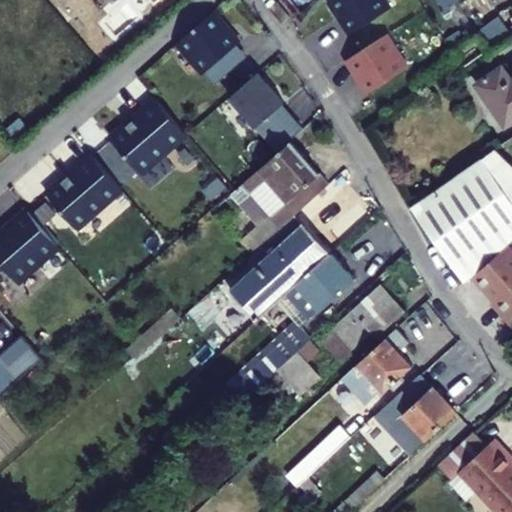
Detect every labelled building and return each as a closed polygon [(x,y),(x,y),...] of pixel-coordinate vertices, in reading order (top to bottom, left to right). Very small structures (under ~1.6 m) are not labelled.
[(331,0),(354,33),(389,10),(382,0),(331,0)] [(230,30),(213,11),(179,41),(205,71),(237,43),(228,32),(230,30)] [(346,60),(369,94),(407,69),(384,35),(346,60)] [(502,67),(476,84),(505,125),(511,120),(511,78),(510,79),(502,67)] [(229,97),(255,127),(283,102),(257,72),(229,97)] [(188,134),(156,98),(133,118),(135,120),(113,140),(142,174),(188,134)] [(289,228),(342,181),(304,139),(252,185),(289,228)] [(511,238),(511,163),(498,148),(416,206),(466,280),(470,276),(509,242),(511,238)] [(123,190),(91,154),(68,174),(70,176),(48,196),(77,230),(123,190)] [(0,260),(19,283),(61,246),(32,213),(15,227),(17,229),(9,236),(6,232),(0,237),(0,260)] [(306,223),(231,291),(254,318),(331,251),(306,223)] [(511,246),(509,242),(470,276),(511,326),(511,246)] [(354,277),(331,251),(254,318),(257,322),(301,283),(321,306),(354,277)] [(379,284),(343,317),(366,343),(402,310),(379,284)] [(300,327),(276,347),(288,361),(298,352),(311,340),(300,327)] [(40,359),(19,335),(0,352),(0,358),(17,378),(40,359)] [(388,337),(360,362),(384,390),(413,363),(388,337)] [(320,374),(298,352),(288,361),(276,371),(300,396),(320,374)] [(421,375),(387,408),(377,416),(410,453),(454,412),(421,375)] [(298,465),(308,476),(369,420),(358,409),(298,465)] [(500,436),(486,421),(450,454),(465,470),(473,463),(511,503),(511,434),(507,430),(500,436)] [(376,470),(331,511),(349,511),(384,479),(376,470)]
